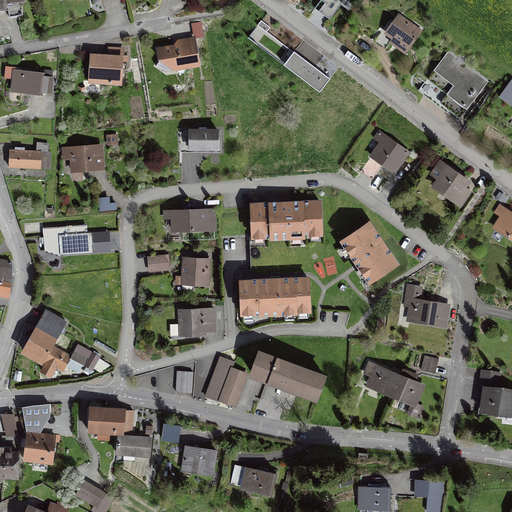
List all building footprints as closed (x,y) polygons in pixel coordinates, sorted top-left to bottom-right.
[(0,0),(0,8),(8,7),(9,17),(18,15),(16,1),(22,0),(0,0)] [(320,0),(314,8),(330,19),(341,4),(348,10),(355,0),(327,0),(326,3),(322,0),(320,0)] [(374,40),(386,49),(393,40),(399,45),(398,46),(406,51),(420,31),(399,16),(387,32),(383,28),(374,40)] [(270,27),(261,20),(257,25),(266,32),(270,27)] [(199,65),(194,39),(179,41),(180,47),(176,48),(174,46),(158,49),(160,60),(156,66),(164,71),(173,69),(180,74),(184,73),(188,67),(199,65)] [(120,84),(122,49),(110,48),(109,56),(92,55),(90,82),(120,84)] [(330,79),(294,51),(284,65),(320,92),(330,79)] [(485,79),(449,52),(422,87),(458,114),(485,79)] [(44,76),(45,73),(15,70),(15,67),(6,66),(4,78),(14,79),(12,90),(21,91),(21,93),(42,95),(42,92),(50,93),(52,77),(44,76)] [(511,79),(499,96),(511,105),(511,79)] [(193,149),(218,149),(218,130),(206,130),(206,127),(199,127),(199,130),(190,130),(190,140),(193,140),(193,149)] [(371,156),(372,156),(382,164),(394,172),(408,152),(385,136),(371,156)] [(10,150),(9,167),(47,169),(48,144),(37,144),(36,151),(10,150)] [(71,148),(72,170),(103,168),(101,146),(71,148)] [(375,174),(382,164),(372,156),(362,170),(368,175),(371,171),(375,174)] [(443,174),(435,186),(461,204),(470,192),(463,187),(468,181),(442,163),(437,170),(443,174)] [(281,203),(251,205),(253,237),(271,236),(271,238),(303,236),(303,235),(321,234),(320,202),(290,203),(290,204),(281,205),(281,203)] [(494,227),(511,238),(511,213),(506,209),(494,227)] [(206,210),(172,211),(173,231),(207,230),(206,210)] [(342,241),(370,282),(397,264),(369,223),(342,241)] [(86,225),(43,228),(45,251),(60,249),(61,254),(92,252),(92,250),(107,248),(105,234),(90,235),(90,233),(86,233),(86,225)] [(150,271),(169,268),(168,255),(148,257),(150,271)] [(192,282),(208,282),(209,260),(184,258),(182,289),(192,289),(192,282)] [(12,276),(11,261),(0,259),(0,295),(8,297),(12,276)] [(186,300),(183,341),(204,340),(222,339),(239,335),(254,329),(259,325),(260,307),(259,294),(246,296),(231,299),(218,299),(206,298),(186,300)] [(409,320),(445,326),(448,305),(413,299),(409,320)] [(56,366),(63,370),(70,356),(52,346),(66,321),(47,310),(32,336),(34,337),(27,350),(42,358),(41,362),(45,364),(42,371),(51,376),(56,366)] [(137,328),(135,356),(172,349),(173,342),(173,335),(175,323),(137,328)] [(72,351),(74,352),(71,358),(83,364),(88,352),(75,345),(72,351)] [(110,367),(116,358),(105,352),(100,360),(110,367)] [(269,381),(298,392),(299,390),(317,397),(325,376),(294,365),(292,370),(281,366),(282,361),(259,352),(251,373),(270,379),(269,381)] [(86,365),(92,368),(99,357),(93,353),(86,365)] [(423,363),(437,366),(439,359),(425,355),(423,363)] [(220,400),(232,368),(234,362),(220,356),(205,396),(219,402),(220,400)] [(391,395),(400,375),(369,362),(365,372),(372,375),(368,385),(391,395)] [(437,366),(423,363),(422,370),(435,373),(437,366)] [(234,406),(246,373),(232,368),(220,400),(234,406)] [(482,410),(507,414),(508,411),(511,411),(511,390),(497,389),(499,373),(483,370),(480,387),(485,388),(482,410)] [(177,371),(176,391),(192,392),(193,372),(177,371)] [(400,375),(391,395),(411,404),(407,413),(415,416),(419,406),(414,404),(423,385),(409,379),(410,376),(401,372),(400,375)] [(49,404),(41,405),(41,416),(49,416),(49,404)] [(89,425),(88,430),(132,433),(133,410),(87,408),(86,425),(89,425)] [(4,414),(9,436),(18,436),(13,413),(4,414)] [(55,436),(27,432),(23,459),(52,462),(55,436)] [(138,455),(149,456),(151,438),(118,435),(117,453),(125,454),(125,453),(138,454),(138,455)] [(19,436),(18,436),(9,436),(3,436),(3,444),(18,445),(19,436)] [(186,445),(182,470),(212,475),(216,450),(186,445)] [(0,475),(17,477),(18,451),(10,451),(11,447),(0,446),(0,475)] [(235,464),(231,484),(252,488),(251,491),(271,495),(276,474),(235,464)] [(427,511),(440,511),(442,481),(417,480),(416,495),(428,497),(427,511)] [(98,511),(102,511),(111,499),(83,482),(76,494),(94,504),(91,508),(98,511)] [(360,509),(389,510),(390,487),(379,487),(379,484),(368,483),(368,486),(361,486),(360,509)] [(66,511),(68,507),(58,503),(57,505),(52,503),(48,511),(44,511),(29,505),(25,511),(66,511)]
